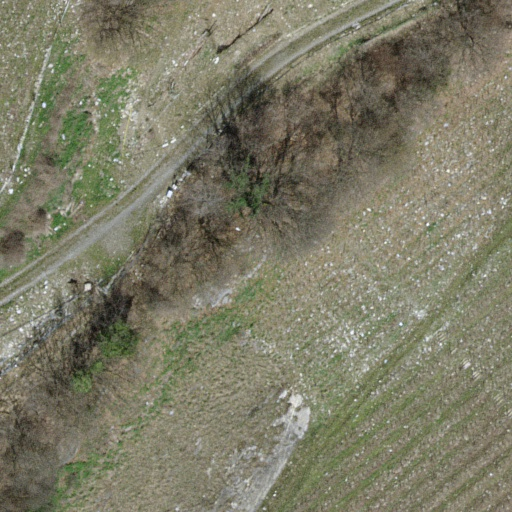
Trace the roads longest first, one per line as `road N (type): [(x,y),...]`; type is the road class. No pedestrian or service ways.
road 1 (track): [(377,0),(237,96),(86,232),(0,290)]
road 2 (track): [(0,203),(18,179),(78,0)]
